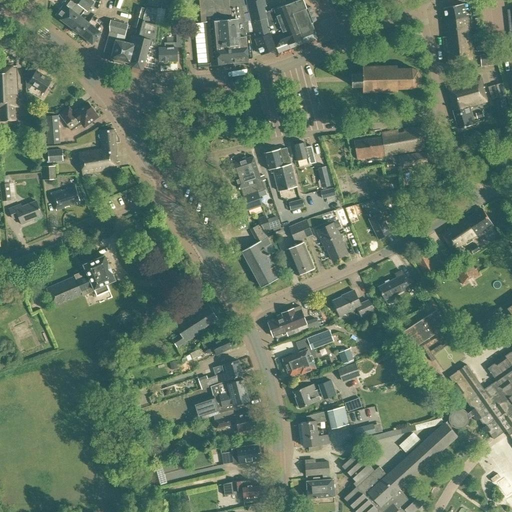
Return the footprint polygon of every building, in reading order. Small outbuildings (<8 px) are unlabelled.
[(56,16),(69,26),(83,7),(78,4),(77,3),(76,5),(69,0),(65,0),(63,4),(64,5),(56,16)] [(77,34),(80,34),(89,22),(81,16),(86,10),(88,11),(94,2),(91,0),(81,0),(78,4),(83,7),(69,26),(73,28),(73,31),(77,34)] [(199,0),(201,24),(206,24),(210,65),(249,62),(246,33),(254,32),(251,22),(247,5),(245,6),(244,4),(243,0),(199,0)] [(265,13),(264,8),(266,7),(264,0),(245,0),(247,5),(251,22),(261,20),(265,30),(264,31),(265,34),(266,34),(269,39),(273,38),(276,47),(279,46),(280,47),(284,46),(284,44),(287,43),(288,44),(316,33),(312,23),(311,23),(306,9),(302,0),(299,0),(289,4),(265,13)] [(467,14),(465,3),(444,7),(446,18),(444,19),(446,36),(443,37),(445,62),(475,59),(473,33),(470,33),(468,13),(467,14)] [(138,7),(133,27),(139,29),(145,9),(138,7)] [(139,37),(138,37),(129,66),(144,70),(144,69),(151,41),(157,43),(159,26),(154,25),(155,22),(154,22),(156,15),(151,14),(145,12),(141,25),(139,34),(140,34),(139,37)] [(89,22),(80,34),(87,40),(86,41),(90,44),(91,43),(93,44),(102,32),(98,29),(103,22),(97,18),(95,21),(92,18),(89,22)] [(277,48),(276,47),(273,38),(269,39),(266,34),(265,34),(264,31),(265,30),(261,20),(251,22),(254,32),(255,39),(261,54),(277,48)] [(129,66),(138,37),(134,36),(131,44),(124,42),(128,25),(111,21),(109,27),(110,32),(104,53),(109,54),(108,60),(129,66)] [(168,63),(169,61),(177,61),(177,48),(174,48),(174,43),(165,43),(165,49),(159,49),(160,61),(162,61),(164,63),(168,63)] [(482,66),(498,64),(497,52),(487,53),(487,54),(481,55),(482,66)] [(26,72),(29,74),(26,79),(26,87),(30,89),(33,85),(44,93),(51,82),(38,73),(34,70),(37,66),(32,63),(26,72)] [(378,67),(378,64),(376,64),(374,64),(374,67),(362,68),(362,74),(352,74),(352,77),(352,80),(352,82),(352,86),(363,85),(363,92),(375,92),(397,91),(397,88),(410,87),(417,86),(420,82),(421,79),(420,75),(416,71),(410,70),(397,70),(397,67),(378,67)] [(0,67),(0,97),(7,97),(7,101),(10,100),(10,99),(19,98),(17,66),(0,67)] [(481,75),(446,85),(458,129),(475,124),(471,108),(488,103),(481,75)] [(490,85),(493,98),(508,95),(505,82),(490,85)] [(0,121),(16,121),(15,107),(19,106),(19,98),(10,99),(10,100),(7,101),(7,97),(0,97),(0,121)] [(84,127),(98,117),(88,103),(74,113),(69,107),(59,114),(71,130),(81,123),(84,127)] [(48,144),(61,143),(59,115),(46,116),(48,144)] [(372,158),(376,157),(398,154),(398,159),(400,169),(403,169),(430,165),(428,151),(402,155),(402,153),(424,150),(421,128),(414,129),(413,128),(404,130),(404,133),(398,134),(397,131),(382,133),(383,138),(354,142),(357,160),(372,158)] [(83,175),(119,169),(118,162),(116,162),(116,156),(114,130),(100,131),(101,148),(79,152),(83,175)] [(45,131),(37,132),(38,145),(46,145),(45,131)] [(297,161),(307,159),(309,165),(316,163),(312,145),(309,146),(308,142),(293,146),(297,161)] [(286,148),(278,150),(264,154),(268,170),(273,169),(279,191),(296,187),(286,148)] [(49,162),(63,161),(62,150),(48,151),(49,162)] [(262,206),(257,192),(266,190),(263,181),(265,180),(264,176),(259,177),(253,157),(230,165),(238,190),(239,189),(242,197),(240,197),(245,211),(262,206)] [(55,166),(43,166),(43,180),(55,179),(55,166)] [(328,180),(325,167),(317,169),(321,182),(328,180)] [(8,176),(0,176),(0,181),(0,184),(9,183),(8,176)] [(9,183),(0,184),(2,201),(12,200),(10,183),(9,183)] [(76,201),(80,200),(75,186),(66,188),(67,190),(61,191),(61,190),(51,193),(56,210),(65,208),(64,206),(68,205),(69,206),(77,204),(76,201)] [(334,188),(320,191),(322,199),(336,195),(334,188)] [(283,196),(276,198),(284,224),(291,222),(283,196)] [(376,201),(378,206),(381,213),(388,210),(382,198),(376,201)] [(305,199),(289,203),(291,210),(306,206),(305,199)] [(30,221),(42,216),(36,201),(22,207),(21,205),(9,210),(13,219),(19,217),(22,225),(30,222),(30,221)] [(358,221),(354,207),(347,209),(351,223),(358,221)] [(342,208),(336,211),(342,226),(349,223),(342,208)] [(484,233),(494,227),(482,209),(464,220),(463,217),(459,220),(460,222),(454,226),(453,224),(445,229),(445,230),(439,234),(450,252),(457,248),(458,249),(473,240),(472,238),(476,235),(477,236),(483,232),(484,233)] [(378,239),(390,234),(381,213),(369,219),(378,239)] [(277,216),(267,219),(270,228),(272,228),(273,231),(281,229),(280,225),(277,216)] [(260,225),(264,232),(269,229),(265,217),(257,221),(260,225)] [(305,220),(300,223),(306,237),(311,235),(305,220)] [(341,226),(338,221),(316,231),(324,248),(326,247),(332,261),(348,254),(337,228),(341,226)] [(306,237),(300,223),(287,228),(294,242),(295,242),(296,246),(286,250),(297,276),(314,269),(301,239),(306,237)] [(250,230),(257,243),(266,239),(267,238),(264,232),(260,225),(250,230)] [(274,253),(266,239),(257,243),(242,252),(261,288),(282,277),(271,255),(274,253)] [(472,255),(479,250),(476,245),(469,249),(472,255)] [(435,269),(427,255),(415,261),(424,276),(435,269)] [(116,281),(105,256),(84,265),(87,271),(76,276),(76,277),(47,289),(54,307),(84,295),(84,296),(95,291),(97,297),(109,291),(106,285),(116,281)] [(454,271),(463,285),(469,282),(468,280),(473,277),(474,279),(480,275),(471,260),(454,271)] [(410,289),(415,287),(410,275),(405,278),(401,271),(395,274),(397,277),(378,287),(385,300),(409,288),(410,289)] [(362,316),(374,310),(369,299),(361,303),(355,290),(346,294),(346,295),(333,301),(340,315),(358,307),(362,316)] [(284,317),(290,334),(308,327),(310,331),(319,327),(316,318),(307,321),(301,305),(282,312),(284,317)] [(180,335),(172,340),(177,348),(205,330),(203,328),(217,319),(209,306),(196,315),(194,313),(174,326),(180,335)] [(410,351),(447,327),(437,312),(400,336),(410,351)] [(288,335),(290,334),(284,317),(275,321),(274,318),(267,321),(272,335),(273,335),(274,336),(282,333),(283,334),(287,333),(288,335)] [(310,348),(299,352),(284,358),(285,360),(283,361),(285,367),(287,366),(290,375),(301,370),(302,372),(315,367),(312,359),(317,357),(314,349),(334,341),(329,330),(306,338),(310,348)] [(217,341),(215,336),(201,343),(206,353),(214,349),(217,355),(232,348),(227,336),(217,341)] [(448,348),(436,357),(490,435),(510,421),(511,423),(511,425),(511,426),(511,344),(478,368),(461,343),(450,351),(448,348)] [(354,360),(350,348),(338,353),(343,364),(354,360)] [(199,349),(191,353),(190,353),(193,359),(202,355),(199,349)] [(213,368),(215,375),(208,378),(207,375),(198,379),(202,390),(211,386),(218,384),(220,383),(219,382),(230,378),(230,379),(242,375),(238,360),(213,368)] [(178,368),(176,361),(169,362),(171,370),(178,368)] [(342,382),(358,376),(354,363),(337,369),(342,382)] [(214,415),(233,410),(235,409),(234,405),(249,401),(249,400),(251,399),(249,388),(246,389),(244,379),(228,382),(228,381),(218,384),(211,386),(214,395),(195,402),(201,419),(214,415)] [(317,390),(314,384),(294,391),(300,407),(320,399),(319,396),(322,394),(324,398),(336,394),(331,379),(319,384),(320,389),(317,390)] [(134,403),(131,393),(124,395),(127,405),(134,403)] [(361,397),(347,402),(350,411),(364,406),(361,397)] [(138,401),(134,403),(127,405),(129,411),(140,407),(138,401)] [(349,424),(345,405),(309,415),(305,416),(307,422),(301,423),(304,446),(309,445),(310,450),(310,451),(322,449),(321,444),(330,443),(329,434),(324,435),(323,429),(318,430),(317,422),(331,419),(333,427),(349,424)] [(233,410),(214,415),(217,429),(236,424),(238,432),(255,428),(252,412),(235,416),(233,410)] [(358,451),(342,466),(356,481),(354,483),(357,487),(345,498),(357,511),(415,511),(426,502),(416,491),(409,499),(399,488),(407,481),(457,436),(448,426),(449,425),(449,424),(449,423),(448,423),(448,422),(448,421),(445,423),(388,474),(380,466),(375,470),(358,451)] [(355,439),(375,434),(373,425),(353,430),(355,439)] [(400,443),(407,452),(423,439),(415,430),(400,443)] [(237,448),(230,449),(232,465),(239,464),(261,461),(259,451),(260,450),(260,447),(258,446),(258,444),(237,448)] [(334,479),(329,479),(329,473),(330,473),(329,461),(305,463),(306,475),(322,474),(322,480),(320,480),(320,477),(315,477),(316,480),(308,481),(309,490),(306,491),(307,496),(308,497),(308,498),(335,496),(334,479)] [(167,483),(161,464),(146,469),(151,487),(167,483)] [(498,473),(490,479),(493,482),(500,477),(498,473)] [(250,480),(232,481),(223,485),(224,495),(233,494),(236,494),(236,491),(243,490),(244,502),(249,501),(256,500),(255,497),(261,496),(261,495),(263,494),(262,491),(260,489),(260,483),(250,484),(250,480)] [(183,506),(189,505),(187,495),(181,497),(183,506)]
